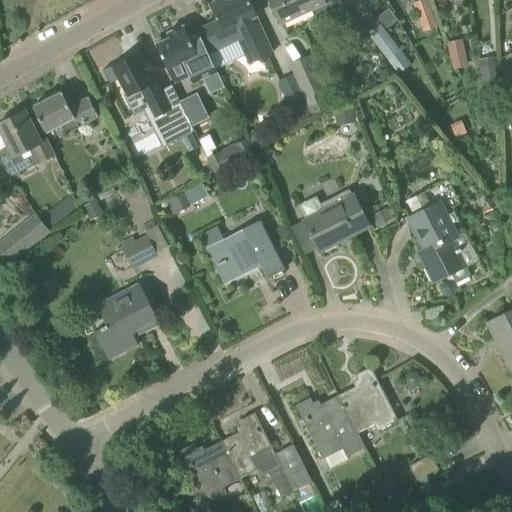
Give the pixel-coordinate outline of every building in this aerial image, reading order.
[(273,54),(249,0),(217,0),(210,3),(218,19),(201,27),(214,53),(238,41),(249,65),(273,54)] [(271,0),(282,23),(313,9),(319,22),(337,14),(330,0),(328,0),(325,2),(323,0),(271,0)] [(417,15),(431,9),(427,0),(421,0),(412,4),(417,15)] [(389,9),(379,17),(387,28),(397,20),(389,9)] [(199,31),(189,35),(184,25),(168,33),(169,35),(156,41),(168,68),(169,68),(175,80),(189,74),(193,84),(218,72),(199,31)] [(398,74),(400,72),(410,65),(381,25),(368,35),(398,74)] [(289,64),(293,74),(305,99),(325,90),(309,55),(289,64)] [(466,55),(451,58),(454,70),(469,67),(466,55)] [(152,72),(153,71),(148,61),(143,63),(141,58),(132,62),(130,57),(114,64),(112,65),(111,67),(110,70),(111,72),(112,74),(113,75),(115,76),(118,76),(120,76),(129,94),(126,96),(135,115),(144,111),(164,147),(195,131),(182,104),(172,109),(152,72)] [(495,73),(489,57),(479,61),(486,82),(493,79),(491,74),(495,73)] [(305,99),(293,74),(278,81),(288,104),(283,106),(291,125),(312,115),(305,99)] [(98,117),(89,97),(70,107),(62,91),(33,107),(47,133),(62,125),(66,133),(98,117)] [(337,126),(356,122),(353,106),(334,110),(337,126)] [(25,111),(0,123),(0,128),(8,145),(0,149),(0,160),(0,161),(11,177),(40,162),(41,163),(55,156),(46,139),(41,141),(25,111)] [(214,173),(227,167),(220,152),(207,158),(214,173)] [(166,202),(170,211),(172,215),(190,207),(184,194),(166,202)] [(304,220),(320,251),(356,233),(354,230),(367,223),(369,226),(370,226),(354,194),(304,220)] [(434,281),(443,276),(445,279),(440,287),(444,295),(453,296),(458,288),(451,274),(467,266),(460,252),(462,251),(460,247),(465,245),(442,201),(410,219),(426,249),(420,253),(434,281)] [(66,217),(57,206),(42,218),(50,229),(66,217)] [(19,256),(50,231),(36,214),(5,239),(19,256)] [(260,221),(207,248),(225,284),(262,265),(268,278),(285,270),(260,221)] [(140,254),(133,241),(121,248),(127,261),(140,254)] [(132,332),(158,319),(143,290),(139,283),(97,304),(108,324),(95,331),(109,359),(139,344),(132,332)] [(511,310),(488,323),(496,339),(501,337),(511,358),(511,310)] [(361,384),(338,396),(357,432),(373,424),(377,431),(398,420),(371,367),(356,374),(361,384)] [(406,383),(409,387),(415,388),(420,384),(420,378),(416,374),(410,373),(406,377),(406,383)] [(365,447),(357,432),(338,396),(316,407),(311,398),(296,405),(323,458),(342,449),(347,457),(365,447)] [(244,429),(222,441),(240,478),(257,469),(260,476),(280,466),(293,491),(312,482),(293,444),(274,454),(252,413),(239,420),(244,429)] [(180,451),(207,504),(227,494),(223,487),(240,478),(222,441),(199,453),(194,443),(180,451)] [(417,480),(426,475),(438,469),(432,455),(410,465),(417,480)] [(427,500),(437,495),(430,482),(420,487),(427,500)] [(324,505),(327,511),(345,511),(338,498),(324,505)]
